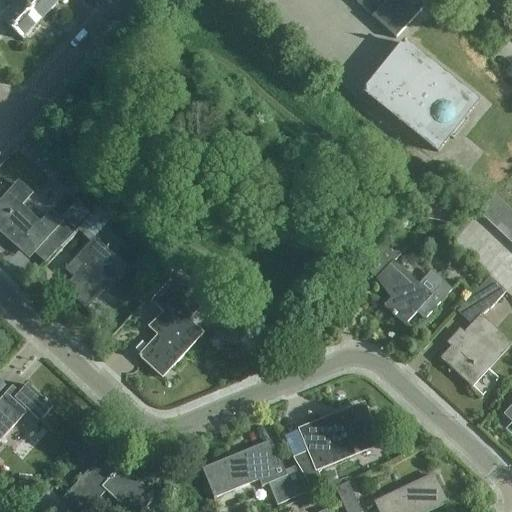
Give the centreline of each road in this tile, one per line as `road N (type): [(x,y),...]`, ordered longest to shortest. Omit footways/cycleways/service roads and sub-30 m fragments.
road 1 (residential): [(511,489),(380,365),(356,356),(171,428),(151,428),(0,293)]
road 2 (residential): [(19,117),(127,0)]
